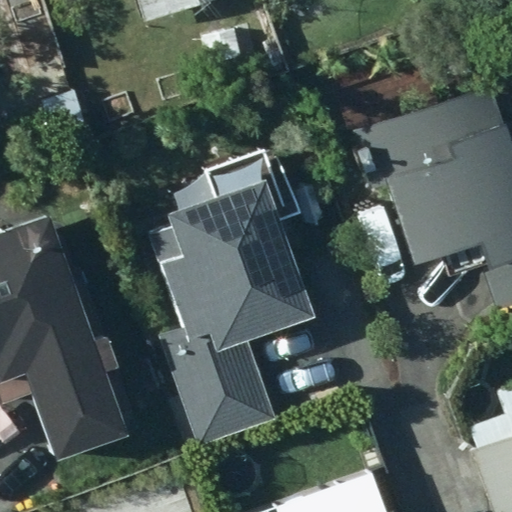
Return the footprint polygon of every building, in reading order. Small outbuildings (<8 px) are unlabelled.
[(218,0),(132,0),(140,25),(218,0)] [(253,24),(204,34),(213,77),(262,67),(253,24)] [(139,84),(129,50),(76,67),(87,101),(139,84)] [(79,149),(61,78),(23,88),(42,159),(79,149)] [(492,88),(356,133),(374,192),(392,185),(419,267),(450,256),(456,274),(486,264),(500,310),(511,306),(511,125),(511,122),(505,124),(492,88)] [(290,219),(271,165),(216,183),(220,195),(172,212),(176,224),(152,232),(186,328),(159,338),(199,448),(278,420),(250,339),(318,314),(285,220),(290,219)] [(74,274),(53,217),(0,235),(0,382),(5,397),(35,386),(61,459),(133,433),(111,372),(122,368),(88,270),(74,274)] [(480,449),(475,449),(498,511),(511,511),(511,387),(502,391),(509,412),(472,426),(480,449)]
